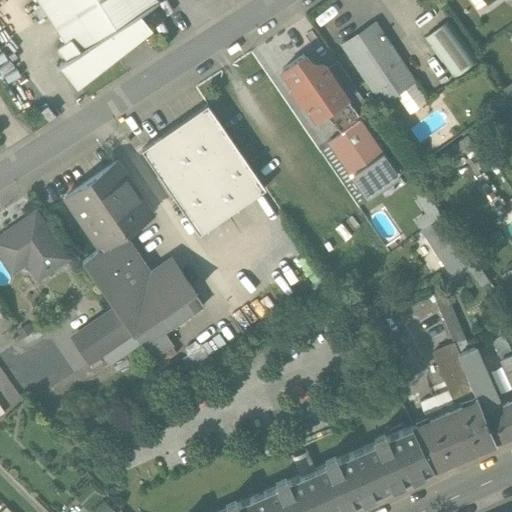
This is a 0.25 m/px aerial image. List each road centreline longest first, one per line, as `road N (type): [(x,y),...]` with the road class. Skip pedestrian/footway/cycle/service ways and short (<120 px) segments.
road 1 (residential): [(284,0),(0,177)]
road 2 (unknown): [(103,112),(234,305)]
